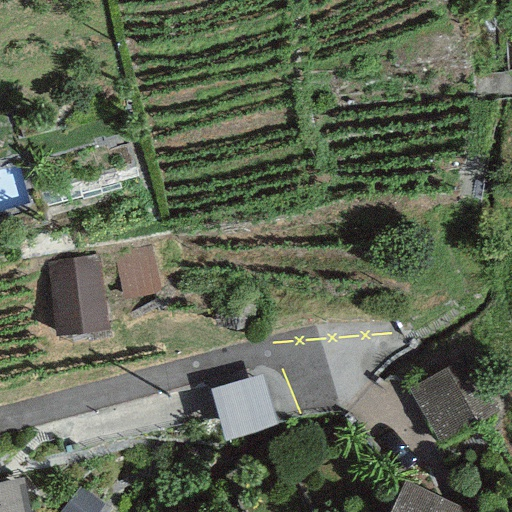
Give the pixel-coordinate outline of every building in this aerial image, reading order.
[(98,257),(48,263),(56,330),(106,324),(98,257)] [(467,352),(409,382),(440,441),(498,411),(467,352)] [(231,428),(284,415),(272,364),(220,376),(231,428)] [(31,511),(23,472),(0,477),(0,511),(31,511)] [(477,511),(404,478),(388,511),(477,511)]
